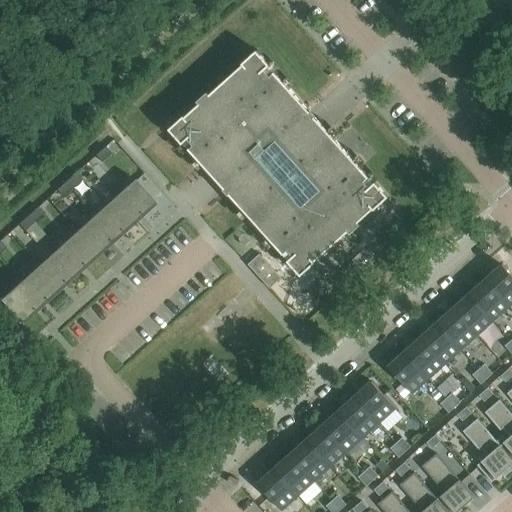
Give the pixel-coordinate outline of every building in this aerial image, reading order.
[(374,183),(327,131),(269,66),(256,51),(242,64),(242,65),(184,118),(184,117),(169,130),(182,145),(183,144),(288,260),(287,261),(301,276),(315,263),(314,262),(373,209),(373,210),(388,197),(375,182),(374,183)] [(448,81),(437,88),(447,104),(458,97),(448,81)] [(111,153),(105,147),(95,155),(101,162),(111,153)] [(66,181),(72,188),(81,179),(75,173),(66,181)] [(114,196),(135,220),(155,202),(134,179),(114,196)] [(72,188),(66,181),(57,190),(63,196),(72,188)] [(95,214),(116,237),(135,220),(114,196),(95,214)] [(28,215),(34,222),(43,214),(37,207),(28,215)] [(76,231),(97,254),(116,237),(95,214),(76,231)] [(34,222),(28,215),(19,224),(25,231),(34,222)] [(57,248),(78,271),(97,254),(76,231),(57,248)] [(385,252),(374,240),(350,262),(360,274),(385,252)] [(38,265),(58,289),(78,271),(57,248),(38,265)] [(260,254),(248,265),(270,289),(281,278),(260,254)] [(18,282),(39,306),(58,289),(38,265),(18,282)] [(511,275),(502,265),(486,279),(510,306),(511,304),(511,275)] [(493,321),(510,306),(486,279),(470,294),(493,321)] [(39,306),(18,282),(0,299),(0,300),(20,323),(39,306)] [(493,321),(470,294),(453,309),(477,335),(493,321)] [(453,309),(437,323),(461,350),(477,335),(453,309)] [(445,364),(461,350),(437,323),(421,338),(445,364)] [(154,327),(143,342),(154,349),(164,335),(154,327)] [(421,338),(404,353),(428,379),(445,364),(421,338)] [(412,394),(428,379),(404,353),(388,367),(412,394)] [(479,370),(487,379),(493,374),(485,364),(479,370)] [(511,376),(511,370),(510,368),(501,376),(506,382),(511,376)] [(473,375),(481,384),(487,379),(479,370),(473,375)] [(372,382),(356,396),(379,423),(396,408),(372,382)] [(488,388),(479,395),(485,402),(494,394),(488,388)] [(452,393),(447,398),(455,408),(461,402),(452,393)] [(363,438),(379,423),(356,396),(339,411),(363,438)] [(449,413),(455,408),(447,398),(441,404),(449,413)] [(511,414),(500,400),(485,412),(501,431),(503,429),(510,437),(501,445),(500,446),(511,460),(511,414)] [(467,407),(457,415),(463,421),(472,413),(467,407)] [(347,452),(363,438),(339,411),(323,426),(347,452)] [(492,482),(511,465),(511,460),(500,446),(501,445),(478,419),(463,431),(479,450),(481,448),(488,456),(477,465),(492,482)] [(347,452),(323,426),(307,440),(331,467),(347,452)] [(436,435),(427,443),(432,449),(441,441),(436,435)] [(402,438),(397,443),(405,452),(411,447),(402,438)] [(331,467),(307,440),(290,455),(314,481),(331,467)] [(397,443),(391,449),(399,458),(405,452),(397,443)] [(447,491),(438,499),(437,500),(447,511),(457,511),(474,497),(437,454),(422,466),(438,485),(440,483),(447,491)] [(274,469),(298,496),(314,481),(290,455),(274,469)] [(405,462),(396,470),(401,476),(411,468),(405,462)] [(370,467),(364,472),(373,481),(374,480),(378,476),(370,467)] [(282,511),(298,496),(274,469),(258,484),(282,511)] [(369,484),(373,481),(364,472),(359,477),(367,486),(369,484)] [(425,510),(422,511),(447,511),(437,500),(438,499),(415,473),(400,485),(416,504),(418,502),(425,510)] [(229,479),(227,482),(237,486),(239,480),(230,477),(229,479)] [(384,482),(374,489),(380,496),(389,488),(384,482)] [(410,511),(393,491),(378,504),(384,511),(410,511)] [(338,496),(332,501),(340,510),(346,505),(338,496)] [(338,511),(340,510),(332,501),(326,506),(331,511),(338,511)] [(362,501),(353,509),(355,511),(361,511),(367,507),(362,501)]
